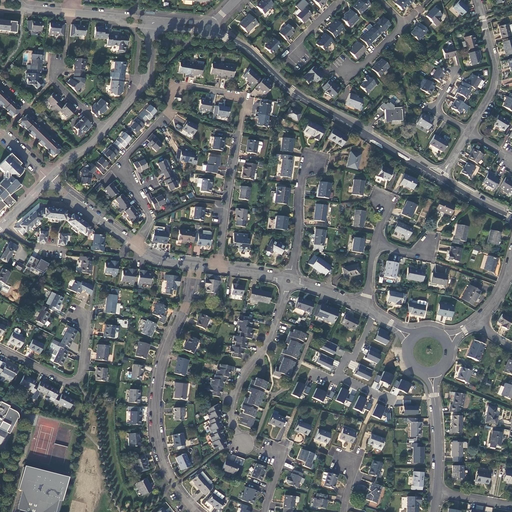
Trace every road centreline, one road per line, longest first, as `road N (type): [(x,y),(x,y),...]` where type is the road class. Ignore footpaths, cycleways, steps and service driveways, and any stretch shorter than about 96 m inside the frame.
road 1 (residential): [(218,269),(243,105),(236,95),(173,84),(165,115),(119,171),(152,218),(132,245)]
road 2 (tertiary): [(439,180),(291,91),(216,31)]
road 3 (residential): [(191,266),(187,303),(158,381),(156,422),(164,464),(197,511)]
road 4 (residential): [(289,281),(267,341),(232,399),(243,443)]
road 5 (residential): [(77,316),(85,327),(77,381),(0,349)]
road 6 (residential): [(477,0),(495,71),(467,133)]
road 7 (residential): [(313,160),(298,187),(289,281)]
road 8 (tertiary): [(147,22),(143,83),(105,128)]
